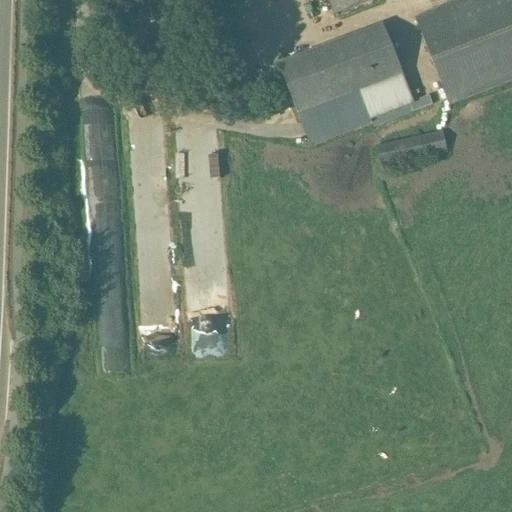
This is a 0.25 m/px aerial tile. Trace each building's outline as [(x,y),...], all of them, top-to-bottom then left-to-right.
[(223,0),(200,0),(194,2),(222,98),(250,90),(223,0)] [(329,0),(336,15),(375,0),(329,0)] [(511,0),(467,0),(415,20),(449,106),(511,80),(511,0)] [(383,27),(278,67),(298,116),(359,92),(402,75),(383,27)] [(359,92),(298,116),(310,148),(371,124),(359,92)] [(443,134),(377,149),(381,168),(447,153),(443,134)]
